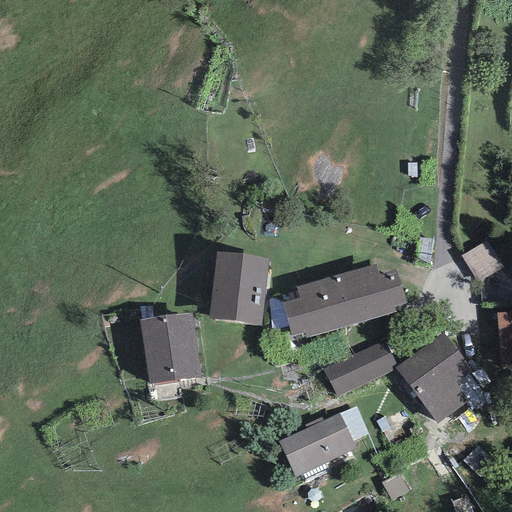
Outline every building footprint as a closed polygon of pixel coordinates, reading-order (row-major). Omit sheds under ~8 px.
[(503,269),(487,243),(461,259),(478,285),(503,269)] [(261,333),(268,265),(216,259),(209,327),(261,333)] [(306,344),(396,319),(395,314),(406,311),(397,279),(380,283),(376,271),(296,293),(299,305),(282,310),(291,343),(305,339),(306,344)] [(511,316),(497,318),(502,372),(511,370),(511,316)] [(191,321),(139,328),(149,394),(201,386),(191,321)] [(472,377),(444,340),(396,374),(438,430),(468,407),(455,390),(472,377)] [(396,374),(382,344),(322,372),(336,402),(396,374)] [(356,454),(338,417),(278,447),(296,483),(356,454)]
